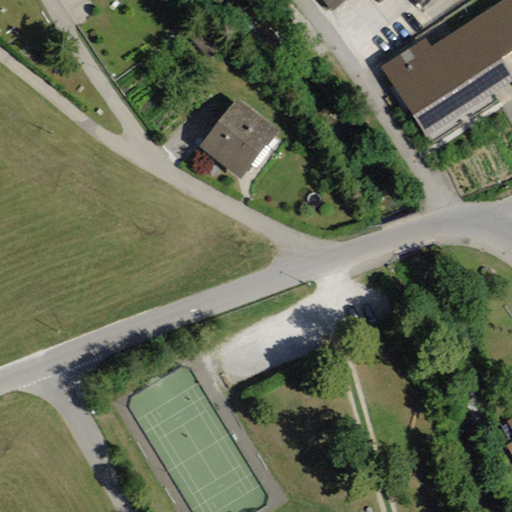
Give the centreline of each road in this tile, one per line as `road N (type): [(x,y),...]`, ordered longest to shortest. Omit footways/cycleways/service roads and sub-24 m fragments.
road 1 (tertiary): [(40,365),(324,268)]
road 2 (residential): [(444,225),(296,0)]
road 3 (residential): [(147,164),(324,268)]
road 4 (residential): [(49,0),(147,164)]
road 5 (residential): [(0,58),(114,149),(147,164)]
road 6 (residential): [(40,365),(122,511)]
road 7 (tertiary): [(324,268),(444,225)]
